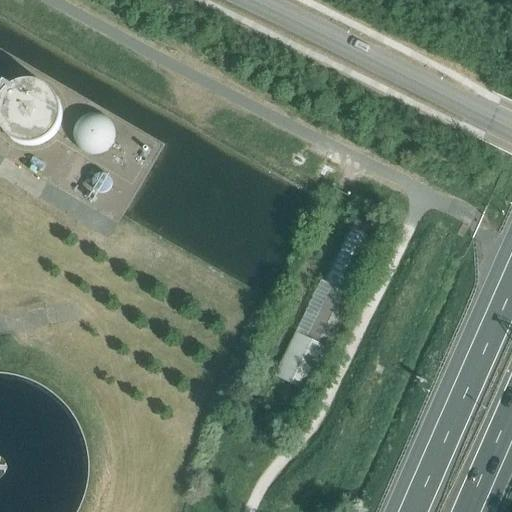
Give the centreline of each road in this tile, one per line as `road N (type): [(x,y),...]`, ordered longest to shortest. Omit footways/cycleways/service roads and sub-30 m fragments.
road 1 (unclassified): [(422,195),(53,0)]
road 2 (tertiary): [(511,132),(247,0)]
road 3 (motorway): [(511,286),(413,511)]
